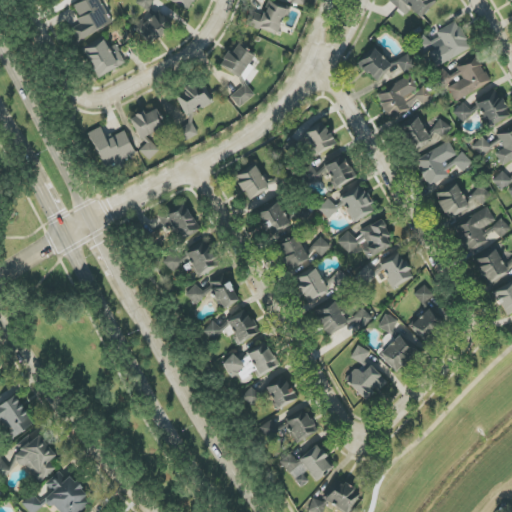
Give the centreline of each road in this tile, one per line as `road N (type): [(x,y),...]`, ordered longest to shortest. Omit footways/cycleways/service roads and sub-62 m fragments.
road 1 (residential): [(476,331),(368,435),(355,430),(200,166)]
road 2 (residential): [(0,272),(260,131),(316,65)]
road 3 (secondary): [(66,238),(178,448),(224,511)]
road 4 (residential): [(476,331),(337,81),(316,65)]
road 5 (secondary): [(267,511),(173,377),(126,287)]
road 6 (residential): [(46,44),(84,99),(96,103),(203,40),(225,0)]
road 7 (residential): [(0,323),(77,438),(143,511)]
road 8 (secondary): [(92,222),(0,35)]
